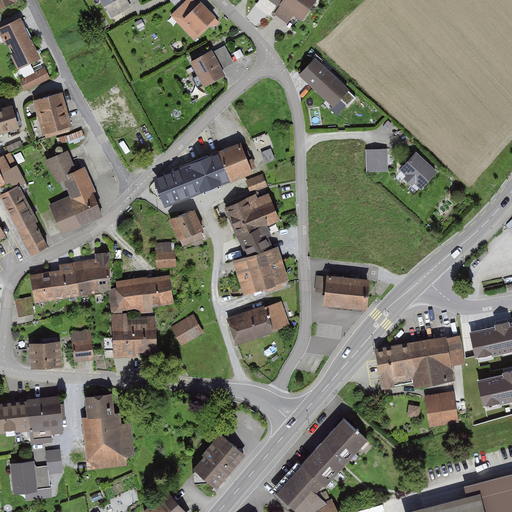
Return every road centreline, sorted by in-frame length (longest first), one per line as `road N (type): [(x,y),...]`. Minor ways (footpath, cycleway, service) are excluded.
road 1 (residential): [(271,63),(283,73),(299,118),(306,328),(270,402)]
road 2 (unclassified): [(0,361),(29,374),(240,390),(270,402)]
road 3 (residential): [(0,361),(16,277),(91,233),(132,188)]
road 4 (residential): [(132,188),(78,100),(32,0)]
road 5 (tertiary): [(424,276),(295,423)]
road 6 (residential): [(132,188),(271,63)]
road 7 (tertiary): [(511,191),(424,276)]
